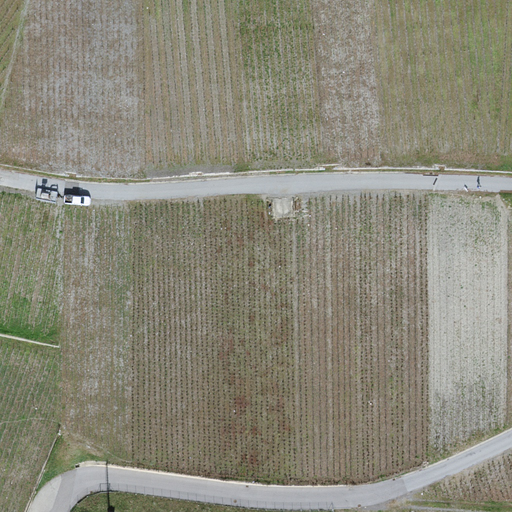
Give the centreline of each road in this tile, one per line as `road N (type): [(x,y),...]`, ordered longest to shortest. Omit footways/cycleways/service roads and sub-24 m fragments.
road 1 (unclassified): [(0,178),(92,192),(402,183),(511,188)]
road 2 (residential): [(37,511),(55,484),(79,475),(319,496),(436,477),(511,439)]
